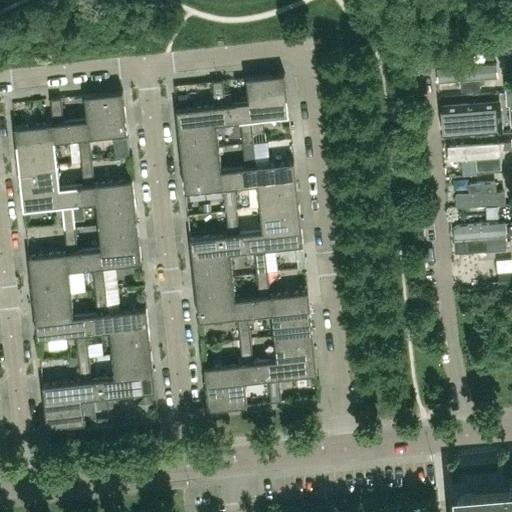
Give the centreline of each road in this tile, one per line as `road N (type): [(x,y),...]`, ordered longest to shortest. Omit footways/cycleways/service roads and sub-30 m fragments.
road 1 (residential): [(144,67),(291,51),(304,64),(343,447)]
road 2 (residential): [(185,463),(144,67)]
road 3 (residential): [(466,435),(448,337),(425,70)]
road 4 (residential): [(26,482),(0,238)]
road 5 (residential): [(26,482),(185,463)]
road 6 (residential): [(0,81),(144,67)]
road 7 (residential): [(343,447),(466,435)]
